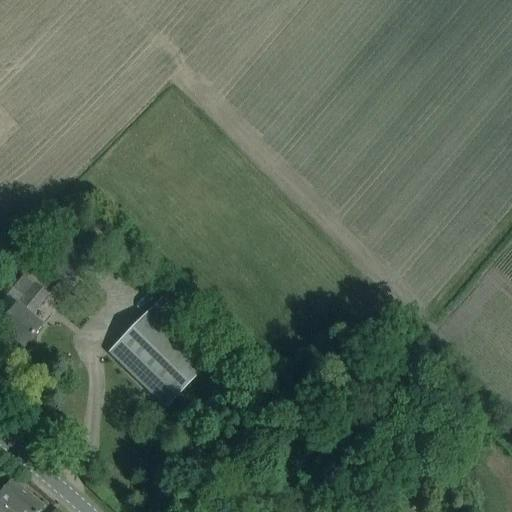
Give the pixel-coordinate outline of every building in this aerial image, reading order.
[(105,247),(81,228),(53,263),(76,282),(105,247)] [(12,246),(16,257),(35,251),(31,240),(12,246)] [(0,325),(0,329),(23,348),(41,326),(29,317),(47,295),(34,285),(23,276),(13,288),(24,297),(16,306),(11,312),(0,325)] [(108,353),(165,409),(211,362),(153,306),(108,353)] [(483,406),(467,422),(479,434),(495,417),(483,406)] [(11,481),(0,494),(0,511),(38,511),(42,507),(11,481)]
